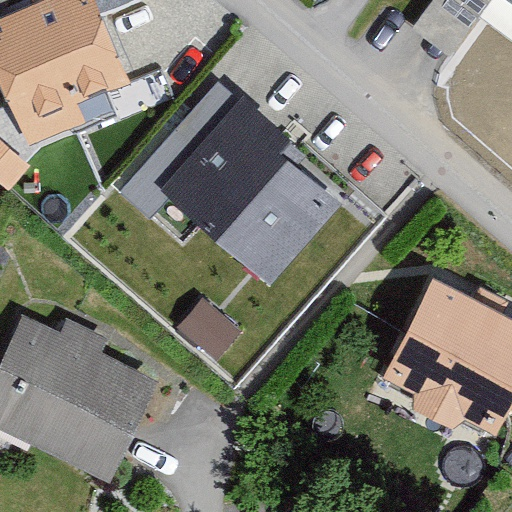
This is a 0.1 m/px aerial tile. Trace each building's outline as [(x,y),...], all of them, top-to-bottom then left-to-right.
[(0,0),(0,79),(29,149),(87,125),(78,102),(127,82),(92,0),(0,0)] [(511,0),(437,0),(413,33),(451,62),(497,0),(502,0),(511,7),(511,0)] [(157,192),(264,282),(331,203),(284,163),(295,150),(211,80),(173,125),(197,144),(157,192)] [(24,168),(0,148),(0,186),(5,191),(24,168)] [(511,407),(511,320),(428,280),(380,380),(414,396),(409,406),(454,428),(460,416),(499,434),(511,407)] [(57,341),(14,322),(0,353),(0,433),(113,483),(158,384),(101,359),(109,341),(66,322),(57,341)]
